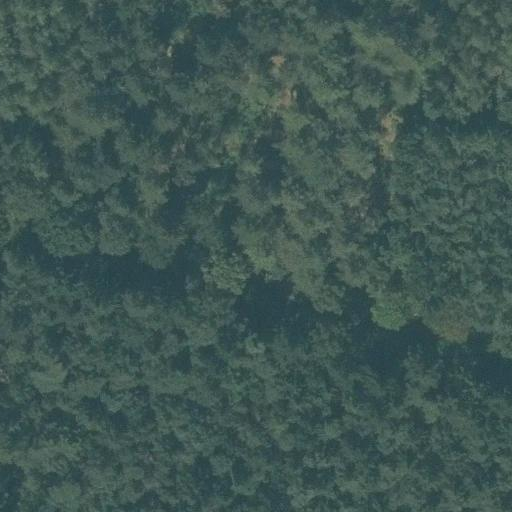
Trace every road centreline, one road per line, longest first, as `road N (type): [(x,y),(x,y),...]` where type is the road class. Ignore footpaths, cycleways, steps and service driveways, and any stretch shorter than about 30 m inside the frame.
road 1 (track): [(511,337),(0,190)]
road 2 (track): [(0,218),(69,0)]
